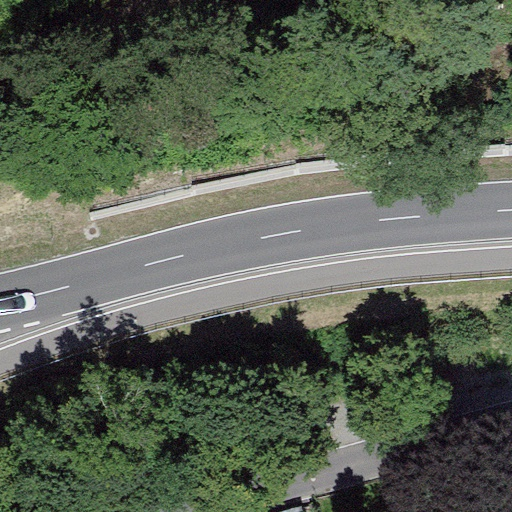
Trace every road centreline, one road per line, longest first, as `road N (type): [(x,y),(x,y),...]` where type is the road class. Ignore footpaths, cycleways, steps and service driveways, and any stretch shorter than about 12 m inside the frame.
road 1 (secondary): [(511,205),(275,230),(0,298)]
road 2 (residential): [(511,420),(192,511)]
